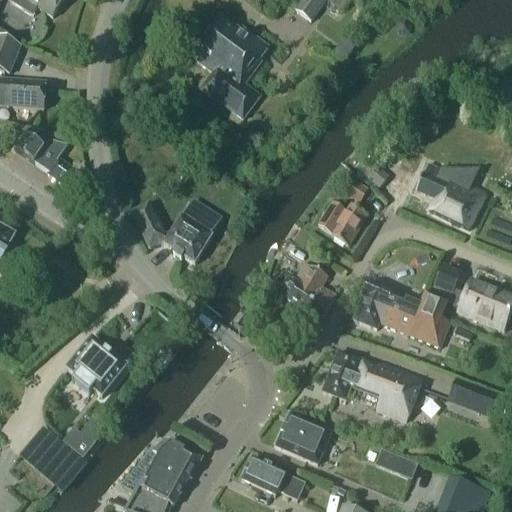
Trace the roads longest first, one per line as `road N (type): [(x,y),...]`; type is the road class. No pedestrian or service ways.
road 1 (unclassified): [(256,381),(315,346),(366,254),(394,234),(427,236),(511,270)]
road 2 (tertiary): [(256,381),(245,357),(148,277),(109,216)]
road 3 (tertiary): [(109,216),(95,115),(114,0)]
road 4 (tertiary): [(190,511),(251,415),(256,381)]
road 5 (tertiary): [(109,216),(67,218),(0,175)]
